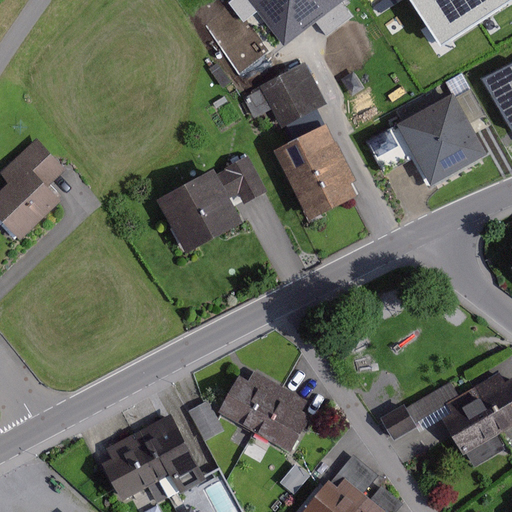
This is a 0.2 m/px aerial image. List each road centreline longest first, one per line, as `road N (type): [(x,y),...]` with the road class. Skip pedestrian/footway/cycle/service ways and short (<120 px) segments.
road 1 (tertiary): [(288,300),(44,424)]
road 2 (residential): [(432,511),(288,300)]
road 3 (tertiary): [(436,229),(288,300)]
